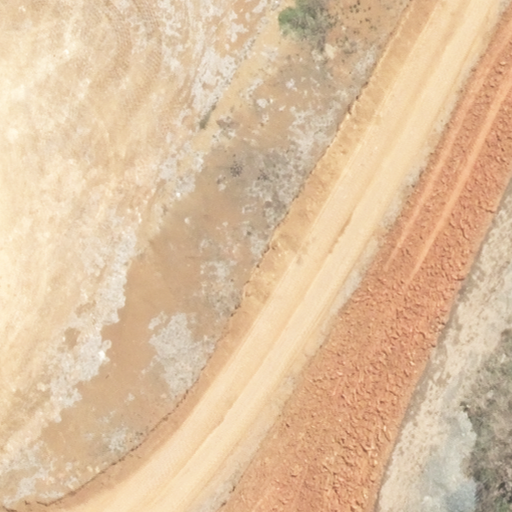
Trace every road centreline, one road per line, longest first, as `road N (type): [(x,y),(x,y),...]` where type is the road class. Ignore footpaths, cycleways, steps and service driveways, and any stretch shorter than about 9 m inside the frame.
road 1 (unknown): [(483,241),(9,165)]
road 2 (unknown): [(80,13),(210,110),(483,241)]
road 3 (tertiary): [(78,0),(73,71),(49,123),(0,170)]
